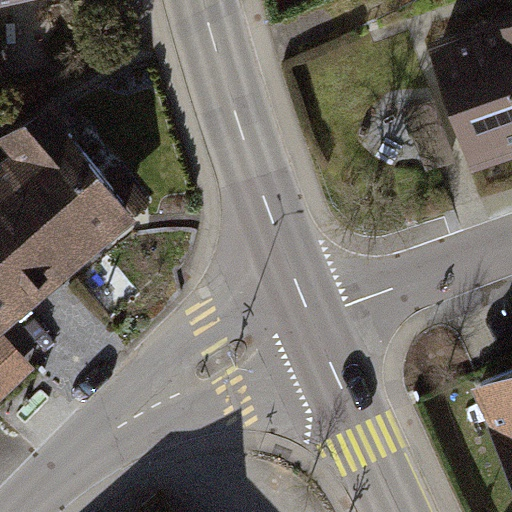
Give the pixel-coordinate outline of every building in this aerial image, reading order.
[(511,16),(435,44),(481,173),(511,162),(511,16)] [(435,161),(468,148),(444,88),(411,101),(435,161)] [(55,112),(0,155),(0,300),(126,201),(55,112)] [(0,327),(0,391),(3,394),(46,355),(12,317),(0,327)] [(511,361),(478,377),(511,448),(511,361)]
